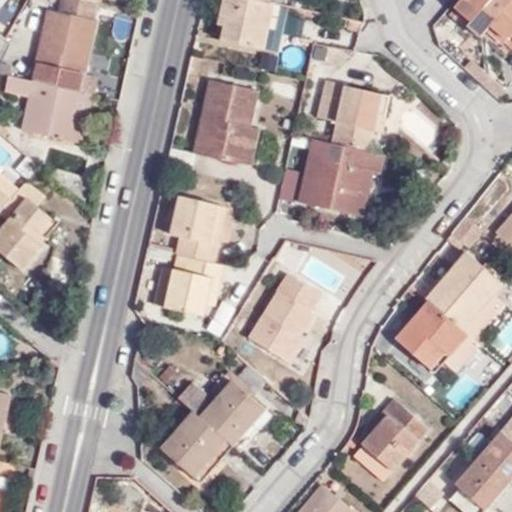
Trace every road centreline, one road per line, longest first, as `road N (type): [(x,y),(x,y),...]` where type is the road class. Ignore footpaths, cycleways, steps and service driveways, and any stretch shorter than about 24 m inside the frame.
road 1 (residential): [(387,0),(410,49),(491,118),(492,141),(478,180),(362,330),(342,436),(268,511)]
road 2 (residential): [(180,0),(64,511)]
